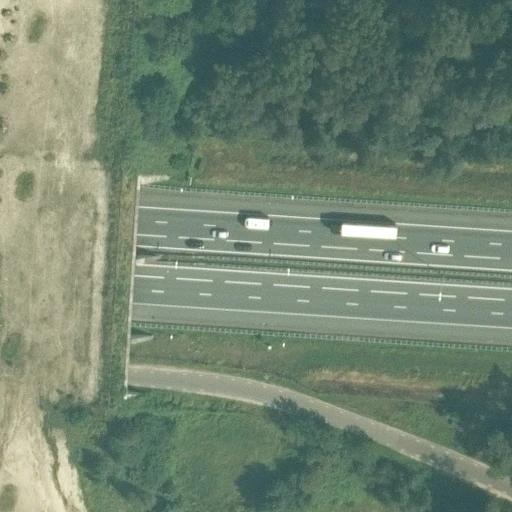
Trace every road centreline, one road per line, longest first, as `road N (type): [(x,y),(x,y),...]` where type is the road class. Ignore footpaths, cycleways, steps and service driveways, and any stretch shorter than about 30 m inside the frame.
road 1 (unclassified): [(511,489),(324,414),(225,386),(0,368)]
road 2 (motorway): [(511,253),(0,218)]
road 3 (motorway): [(0,275),(511,310)]
